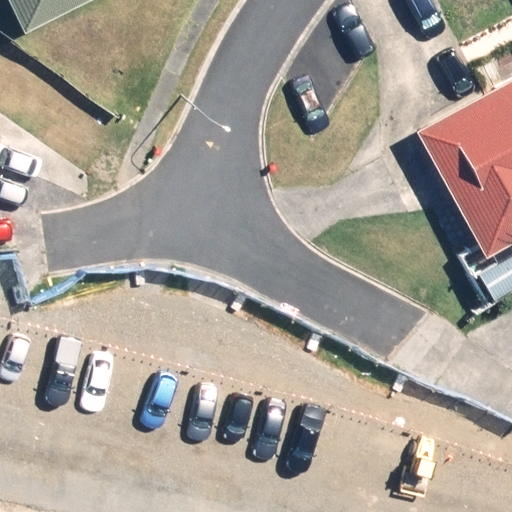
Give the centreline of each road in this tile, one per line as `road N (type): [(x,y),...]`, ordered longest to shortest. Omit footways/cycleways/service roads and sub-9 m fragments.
road 1 (residential): [(284,0),(231,106),(207,211)]
road 2 (residential): [(207,211),(227,240),(388,330)]
road 3 (residential): [(207,211),(65,241)]
